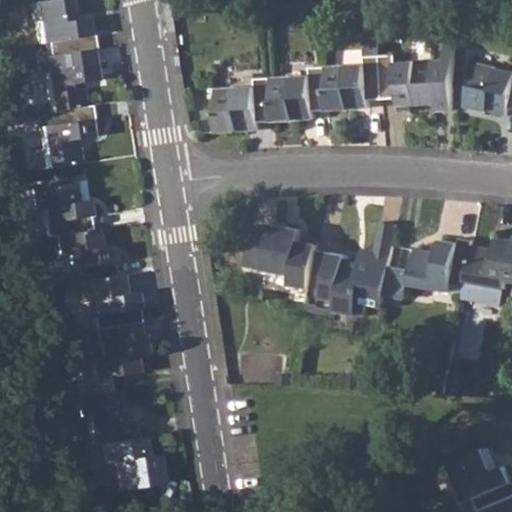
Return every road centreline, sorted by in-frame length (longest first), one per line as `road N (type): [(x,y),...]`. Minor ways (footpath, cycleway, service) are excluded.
road 1 (residential): [(171,183),(339,164),(453,167),(511,178)]
road 2 (residential): [(223,511),(171,183)]
road 3 (residential): [(171,183),(142,0)]
